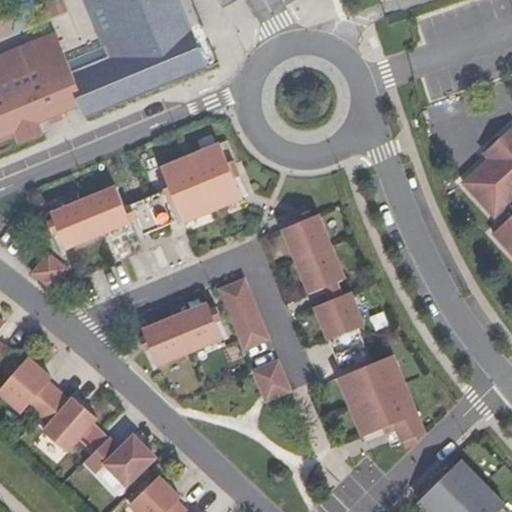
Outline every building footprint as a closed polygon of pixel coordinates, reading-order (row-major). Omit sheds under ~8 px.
[(56,34),(0,57),(0,143),(13,138),(12,135),(15,134),(19,144),(44,134),(40,124),(49,120),(51,125),(64,119),(62,115),(81,107),(85,116),(84,116),(85,118),(209,67),(208,63),(173,78),(158,42),(192,28),(179,0),(83,0),(103,45),(67,60),(56,34)] [(173,78),(208,63),(193,28),(192,28),(158,42),(173,78)] [(511,130),(487,153),(493,159),(466,183),(497,217),(511,205),(511,218),(496,233),(511,250),(511,130)] [(219,143),(161,167),(170,187),(182,217),(184,221),(242,196),(219,143)] [(115,185),(51,212),(65,247),(130,220),(124,206),(115,185)] [(170,187),(124,206),(130,220),(136,235),(182,217),(170,187)] [(283,229),(310,293),(326,287),(338,282),(346,278),(319,214),(283,229)] [(65,267),(48,254),(33,273),(50,287),(65,267)] [(222,290),(246,349),(269,339),(245,280),(222,290)] [(338,282),(326,287),(332,301),(343,296),(338,282)] [(316,307),(330,339),(358,327),(364,325),(351,293),(343,296),(332,301),(316,307)] [(208,304),(144,331),(159,365),(223,339),(208,304)] [(373,364),(358,327),(330,339),(345,376),(373,364)] [(345,376),(339,378),(363,437),(384,428),(392,447),(426,433),(394,355),(373,364),(345,376)] [(26,409),(50,381),(52,378),(29,358),(0,391),(0,392),(23,412),(26,409)] [(278,361),(255,371),(268,401),(291,391),(278,361)] [(37,418),(61,391),(50,381),(26,409),(37,418)] [(48,428),(72,401),(61,391),(37,418),(48,428)] [(48,428),(44,432),(68,453),(98,418),(74,398),(72,401),(48,428)] [(121,449),(106,464),(128,486),(157,458),(135,436),(121,449)] [(106,464),(121,449),(110,438),(86,461),(97,472),(106,464)] [(461,461),(419,502),(429,511),(499,511),(506,506),(461,461)] [(168,511),(179,501),(182,499),(159,477),(131,505),(137,511),(168,511)] [(188,511),(189,511),(179,501),(168,511),(188,511)]
